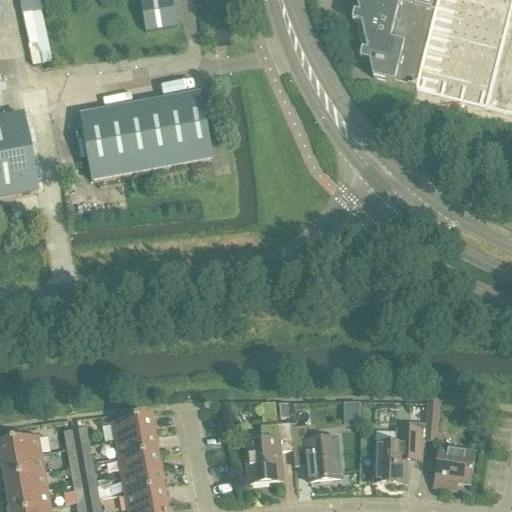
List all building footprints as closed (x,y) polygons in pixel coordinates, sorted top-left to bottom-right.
[(177,30),(172,0),(151,0),(141,2),(146,35),(177,30)] [(511,0),(355,0),(359,16),(355,15),(352,25),(361,27),(367,54),(362,53),(360,62),(370,65),(372,75),(373,81),(395,86),(416,92),(445,99),(483,108),(484,109),(511,115),(511,0)] [(92,185),(212,163),(200,96),(80,118),(92,185)] [(18,117),(0,120),(0,201),(35,195),(18,117)] [(425,428),(424,444),(437,445),(440,408),(427,408),(425,428)] [(115,445),(155,438),(151,419),(111,426),(115,445)] [(293,454),(291,431),(290,427),(260,430),(262,444),(246,446),(250,489),(281,486),(279,455),(293,454)] [(424,444),(425,428),(413,428),(412,433),(396,433),(396,448),(375,447),(373,487),(406,488),(407,457),(423,458),(424,444)] [(337,443),(312,445),(311,430),(291,431),(293,454),(294,463),(308,462),(310,486),(341,484),(337,443)] [(81,445),(90,443),(87,431),(78,433),(81,445)] [(66,448),(75,446),(73,433),(64,435),(66,448)] [(118,463),(158,456),(155,438),(115,445),(118,463)] [(0,460),(1,465),(41,458),(38,440),(0,446),(0,460)] [(470,489),(475,457),(440,452),(434,491),(451,493),(452,486),(470,489)] [(85,469),(94,467),(92,455),(83,457),(85,469)] [(121,480),(161,473),(158,456),(118,463),(121,480)] [(4,483),(44,476),(41,458),(1,465),(4,483)] [(70,472),(79,470),(77,458),(68,459),(70,472)] [(94,467),(85,469),(87,481),(96,479),(94,467)] [(79,470),(70,472),(72,483),(81,481),(79,470)] [(124,498),(164,491),(161,473),(121,480),(124,498)] [(7,501),(47,494),(44,476),(4,483),(7,501)] [(91,504),(100,502),(98,491),(89,492),(91,504)] [(126,511),(149,511),(167,509),(164,491),(124,498),(126,511)] [(76,507),(85,505),(83,493),(74,495),(76,507)] [(9,511),(47,511),(51,511),(47,494),(7,501),(9,511)] [(101,511),(100,502),(91,504),(92,511),(101,511)]
